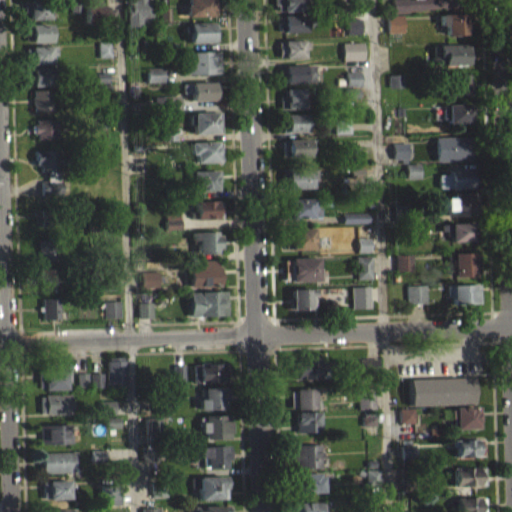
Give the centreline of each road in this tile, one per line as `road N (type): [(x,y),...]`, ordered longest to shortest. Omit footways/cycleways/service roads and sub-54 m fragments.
road 1 (tertiary): [(262,511),(247,0)]
road 2 (residential): [(7,342),(511,324)]
road 3 (residential): [(12,511),(0,131)]
road 4 (residential): [(511,325),(498,0)]
